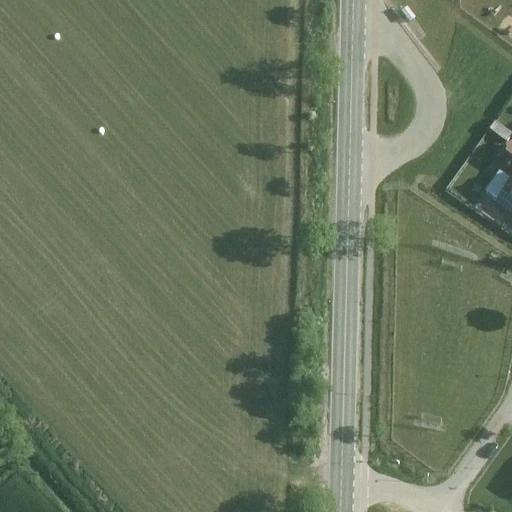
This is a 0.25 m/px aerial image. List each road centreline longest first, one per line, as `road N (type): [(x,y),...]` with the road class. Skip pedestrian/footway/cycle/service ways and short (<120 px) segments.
road 1 (tertiary): [(354,0),(342,492)]
road 2 (residential): [(511,407),(437,511)]
